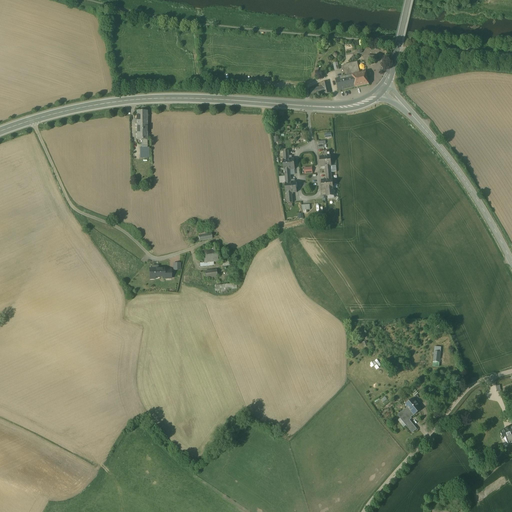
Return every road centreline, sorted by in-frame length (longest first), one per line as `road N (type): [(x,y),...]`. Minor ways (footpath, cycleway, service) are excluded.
road 1 (secondary): [(384,87),(336,107),(117,101),(0,131)]
road 2 (tertiary): [(384,87),(443,150),(511,261)]
road 3 (residential): [(365,511),(470,385),(511,371)]
